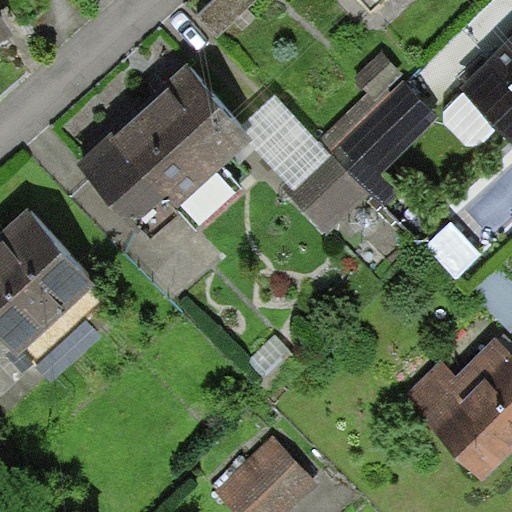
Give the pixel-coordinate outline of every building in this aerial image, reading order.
[(255,0),(200,0),(192,8),(217,35),(255,0)] [(374,0),(351,0),(363,11),(374,0)] [(0,29),(8,25),(0,9),(0,29)] [(511,19),(436,91),(475,131),(494,113),(511,131),(511,19)] [(251,116),(187,45),(70,150),(134,221),(251,116)] [(399,70),(377,46),(351,70),(373,94),(399,70)] [(438,109),(409,78),(377,108),(360,90),(315,131),(323,141),(359,179),(381,202),(400,184),(380,162),(438,109)] [(359,179),(323,141),(279,182),(315,221),(359,179)] [(92,262),(26,193),(0,216),(0,333),(8,341),(92,262)] [(357,203),(345,211),(345,225),(355,232),(367,230),(373,217),(368,206),(357,203)] [(456,370),(439,354),(403,393),(480,466),(511,432),(511,340),(497,327),(456,370)] [(279,511),(315,476),(269,431),(209,491),(230,511),(279,511)] [(338,511),(353,495),(331,477),(301,511),(338,511)] [(78,511),(63,498),(49,511),(78,511)]
